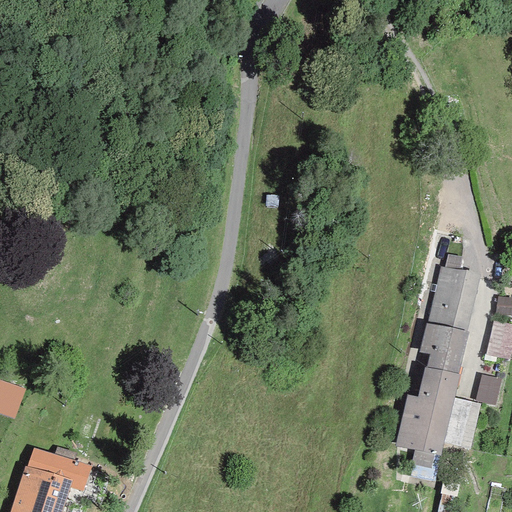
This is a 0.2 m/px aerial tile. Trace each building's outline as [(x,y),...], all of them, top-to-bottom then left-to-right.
[(480,275),(440,266),(419,352),(429,354),(426,367),(458,375),(468,333),(466,332),(480,275)] [(511,299),(497,297),(495,313),(511,316),(511,299)] [(511,349),(511,325),(492,321),(486,355),(510,360),(511,349)] [(460,375),(458,375),(426,367),(424,366),(417,397),(406,394),(395,447),(439,456),(460,375)] [(501,379),(480,375),(474,401),(495,406),(501,379)] [(26,389),(0,380),(0,412),(16,418),(26,389)] [(90,466),(33,448),(27,467),(71,481),(69,489),(82,493),(90,466)] [(71,481),(27,467),(24,466),(9,511),(61,511),(69,489),(71,481)]
